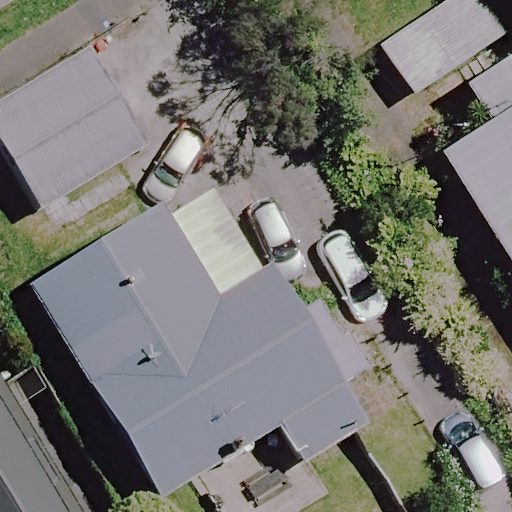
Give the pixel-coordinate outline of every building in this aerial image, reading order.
[(493,45),(459,0),(440,0),(364,56),(404,110),(493,45)] [(426,162),(450,201),(511,299),(511,63),(453,100),(474,133),(426,162)] [(138,154),(85,77),(0,136),(0,172),(37,225),(138,154)] [(352,440),(205,191),(21,300),(146,511),(153,511),(270,443),(290,477),(352,440)] [(63,511),(0,406),(0,511),(63,511)]
